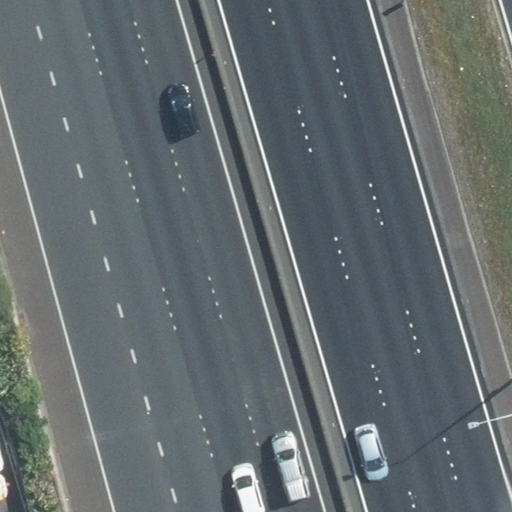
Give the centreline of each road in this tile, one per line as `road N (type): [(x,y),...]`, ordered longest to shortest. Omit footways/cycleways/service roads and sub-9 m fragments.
road 1 (motorway): [(270,0),(419,511)]
road 2 (motorway): [(278,511),(162,115)]
road 3 (motorway): [(178,511),(162,115)]
